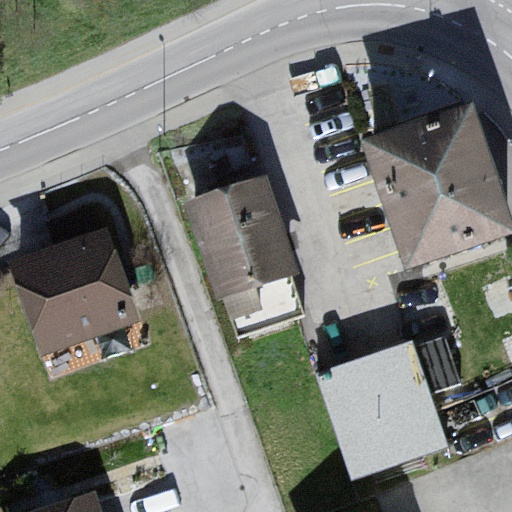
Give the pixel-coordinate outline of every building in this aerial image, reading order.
[(452,103),(343,141),(386,270),(501,238),(452,103)] [(253,184),(172,206),(208,305),(284,281),(253,184)] [(93,242),(0,270),(0,272),(27,361),(121,332),(93,242)] [(406,350),(306,379),(349,491),(442,457),(406,350)] [(85,511),(79,496),(35,511),(85,511)]
